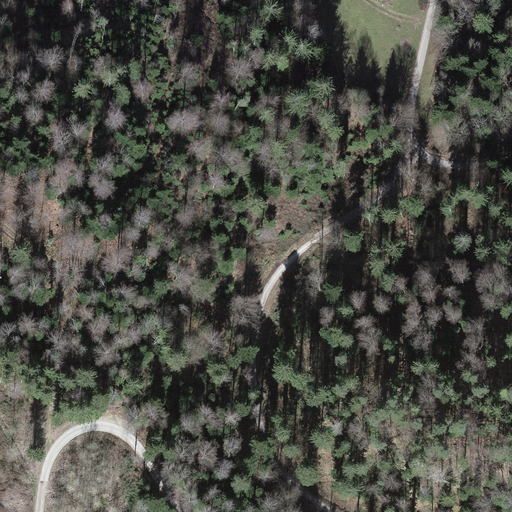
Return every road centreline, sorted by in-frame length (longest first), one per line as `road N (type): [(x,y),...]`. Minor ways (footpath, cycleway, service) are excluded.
road 1 (track): [(331,511),(287,476),(265,438),(253,379),(261,313),(298,254),(383,194),(421,154)]
road 2 (track): [(0,222),(38,251),(63,288),(71,330),(47,418),(52,446)]
road 3 (track): [(433,0),(412,92),(411,138),(421,154),(450,165),(511,158)]
road 4 (track): [(41,511),(52,446),(92,423),(132,440),(183,511)]
